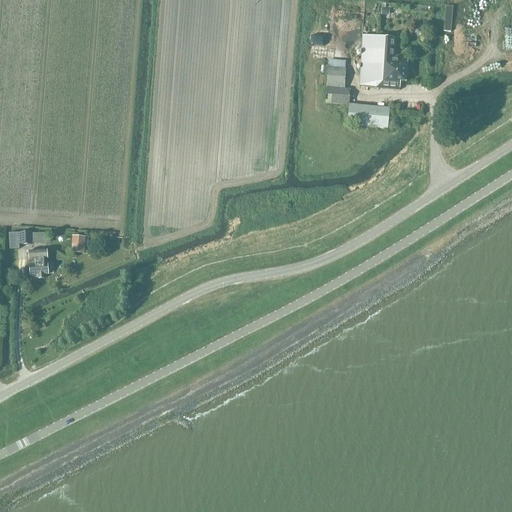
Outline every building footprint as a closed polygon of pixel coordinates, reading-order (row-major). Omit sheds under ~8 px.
[(363,36),(359,87),(373,88),(399,90),(400,82),(406,82),(408,57),(390,55),(392,38),(363,36)] [(336,60),(337,50),(320,49),(319,58),(336,60)] [(332,75),(332,77),(340,77),(340,68),(325,68),(326,75),(332,75)] [(326,87),(344,87),(345,77),(326,77),(326,87)] [(327,88),(326,103),(349,105),(350,90),(327,88)] [(387,125),(388,108),(347,107),(347,123),(387,125)] [(371,203),(381,219),(408,201),(404,194),(389,203),(384,195),(371,203)] [(19,234),(20,244),(31,244),(31,233),(19,234)] [(85,249),(86,238),(74,237),(73,248),(85,249)] [(47,251),(29,252),(30,275),(39,275),(39,279),(44,278),(44,274),(49,274),(47,251)] [(237,286),(237,295),(255,296),(255,291),(250,291),(250,286),(237,286)] [(305,307),(209,351),(216,365),(230,359),(231,363),(225,365),(230,376),(238,372),(238,371),(290,347),(283,331),(310,318),(305,307)]
